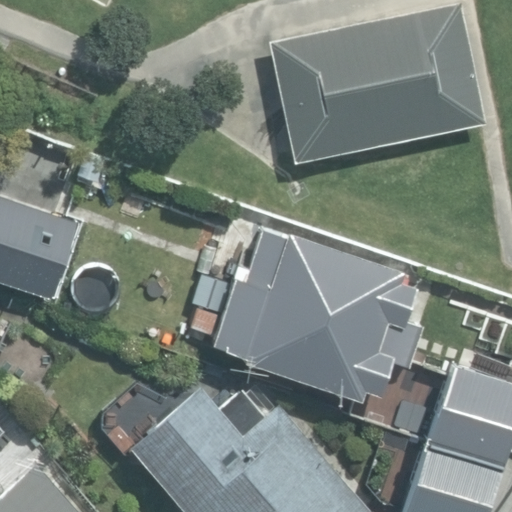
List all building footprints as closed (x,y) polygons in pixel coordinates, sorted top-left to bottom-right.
[(450,0),(263,38),(288,156),(479,117),(455,0),(450,0)] [(80,221),(0,192),(0,282),(49,301),(80,221)] [(238,354),(356,393),(359,383),(376,389),(387,355),(406,361),(419,323),(400,316),(412,281),(397,276),(400,268),(282,228),(279,234),(255,226),(242,262),(235,259),(208,339),(240,350),(238,354)] [(127,443),(185,511),(365,511),(372,507),(281,399),(266,411),(242,382),(212,407),(195,386),(127,443)] [(434,430),(499,451),(511,410),(511,402),(449,383),(434,430)] [(411,488),(481,511),(494,473),(424,450),(411,488)] [(0,511),(95,511),(44,451),(0,488),(0,511)]
